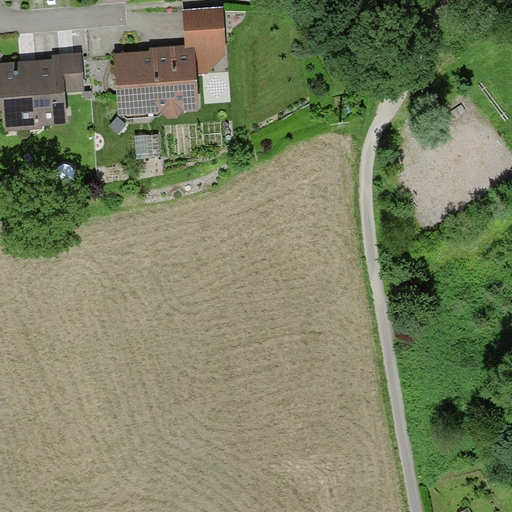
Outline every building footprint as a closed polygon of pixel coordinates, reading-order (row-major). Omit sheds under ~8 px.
[(221,2),(184,5),(187,43),(192,43),(194,64),(207,64),(226,47),(221,2)] [(146,46),(115,48),(117,77),(127,77),(129,100),(195,96),(194,64),(192,43),(187,43),(174,44),(173,38),(146,40),(146,46)] [(55,57),(57,80),(79,79),(77,47),(55,49),(55,57)] [(57,80),(55,57),(0,60),(0,62),(4,113),(59,109),(57,80)] [(158,126),(132,128),(134,150),(160,148),(158,126)]
